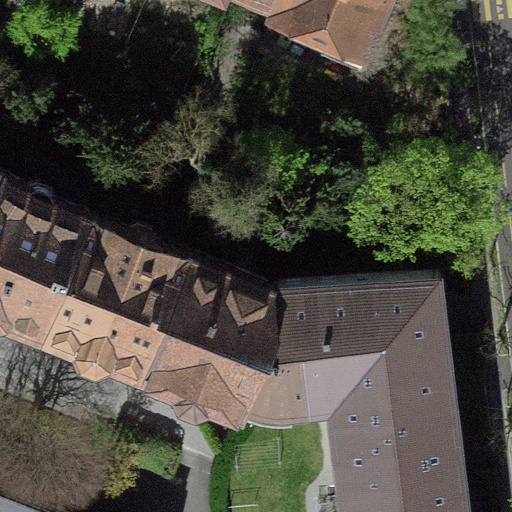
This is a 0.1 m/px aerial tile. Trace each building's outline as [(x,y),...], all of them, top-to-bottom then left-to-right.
[(256,0),(330,31),(323,49),(360,65),(387,0),(256,0)] [(27,182),(1,166),(0,168),(0,313),(2,312),(40,327),(90,207),(54,193),(50,193),(45,206),(24,197),(29,185),(27,182)] [(90,207),(40,327),(76,341),(79,346),(80,346),(79,349),(81,350),(82,355),(89,357),(95,360),(102,358),(103,358),(104,356),(109,353),(142,366),(192,247),(90,207)] [(192,247),(142,366),(177,380),(175,384),(179,386),(181,393),(188,396),(196,398),(202,394),(206,396),(208,392),(242,405),(276,323),(272,278),(192,247)] [(332,413),(453,398),(450,367),(448,367),(448,360),(438,361),(434,333),(444,331),(442,316),(440,301),(430,302),(427,274),(437,273),(436,268),(274,279),(272,278),(276,323),(242,405),(244,406),(248,396),(258,399),(270,402),(280,402),(291,402),(303,400),(303,395),(339,390),(339,392),(341,408),(332,410),(332,413)] [(453,398),(332,413),(344,511),(466,511),(462,472),(451,473),(449,456),(447,439),(457,438),(456,433),(446,435),(442,402),(454,400),(453,398)] [(0,511),(39,511),(40,511),(0,495),(0,511)]
